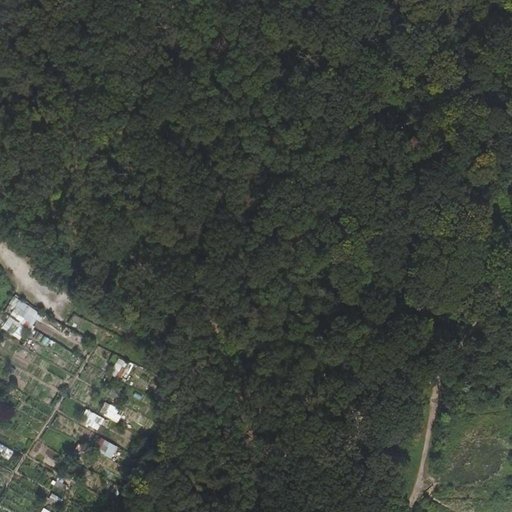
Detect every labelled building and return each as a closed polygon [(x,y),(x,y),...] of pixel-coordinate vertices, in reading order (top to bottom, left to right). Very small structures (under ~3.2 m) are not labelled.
[(14,336),(22,324),(30,330),(40,314),(19,301),(10,315),(2,328),(14,336)] [(16,357),(19,347),(13,345),(9,354),(16,357)] [(112,370),(121,376),(129,364),(119,358),(112,370)] [(115,416),(117,404),(103,402),(102,413),(115,416)] [(82,417),(88,421),(94,412),(87,408),(82,417)] [(12,455),(1,449),(0,450),(0,454),(9,460),(12,455)] [(68,486),(57,480),(54,485),(65,491),(68,486)] [(120,487),(110,482),(106,489),(116,495),(120,487)]
